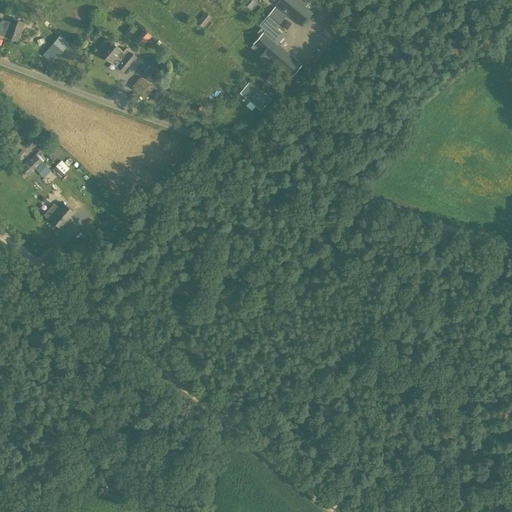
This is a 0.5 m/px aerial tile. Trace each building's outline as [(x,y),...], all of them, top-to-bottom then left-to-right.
[(272,0),(274,1),(275,0),(277,2),(275,4),(302,27),(313,12),(306,6),(309,2),(306,0),(272,0)] [(253,44),(252,46),(258,51),(257,52),(263,57),(267,61),(270,58),(291,77),(302,64),(278,43),(285,35),(277,27),(287,15),(275,6),(259,25),(262,27),(257,32),(260,35),(253,43),(253,44)] [(204,12),(196,22),(203,27),(211,17),(204,12)] [(0,21),(0,33),(3,34),(2,36),(12,40),(17,41),(24,21),(10,17),(9,22),(5,20),(0,21)] [(144,29),(135,39),(142,46),(151,36),(144,29)] [(47,51),(58,59),(70,42),(60,34),(47,51)] [(122,72),(135,56),(126,48),(123,52),(108,39),(98,51),(122,72)] [(155,57),(140,74),(149,82),(163,65),(155,57)] [(265,81),(277,91),(284,83),(272,72),(265,81)] [(144,99),(154,87),(140,76),(130,88),(144,99)] [(265,94),(263,95),(248,83),(244,89),(249,93),(247,96),(260,108),(265,102),(266,103),(270,98),(265,94)] [(35,154),(25,163),(20,168),(28,176),(35,169),(42,177),(50,169),(42,161),(35,154)] [(69,168),(61,160),(52,169),(60,177),(63,174),(63,173),(69,168)] [(62,203),(58,207),(53,203),(44,214),(49,218),(59,227),(73,212),(62,203)]
